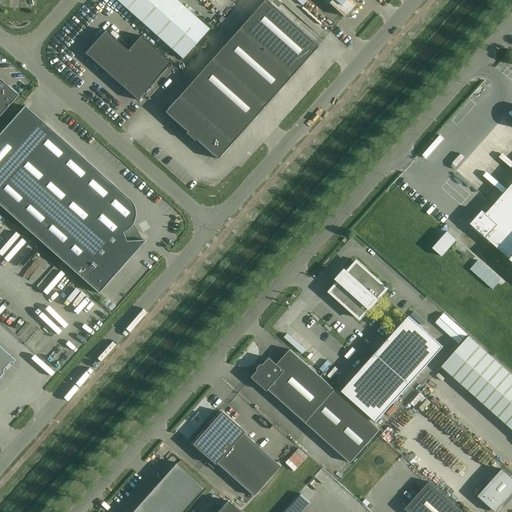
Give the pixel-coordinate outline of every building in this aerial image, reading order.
[(175,0),(115,0),(182,59),(209,29),(175,0)] [(217,159),(317,47),(265,0),(264,0),(164,112),(217,159)] [(349,0),(331,0),(329,3),(344,17),(355,5),(349,0)] [(85,53),(137,100),(171,63),(141,36),(127,51),(105,31),(85,53)] [(0,79),(0,115),(18,96),(0,79)] [(131,201),(128,199),(24,106),(0,133),(0,205),(98,293),(145,240),(134,241),(128,230),(130,227),(132,224),(134,221),(135,218),(135,214),(135,211),(134,207),(132,204),(131,201)] [(485,166),(482,170),(499,185),(503,181),(485,166)] [(511,184),(486,214),(482,211),(470,224),(511,261),(511,184)] [(433,242),(443,250),(457,232),(447,224),(433,242)] [(340,281),(330,292),(360,319),(387,289),(357,262),(347,273),(345,272),(339,279),(340,281)] [(444,307),(435,315),(454,336),(463,328),(444,307)] [(402,324),(342,391),(376,422),(443,347),(409,316),(402,324)] [(511,374),(469,336),(442,367),(511,429),(511,374)] [(380,430),(290,349),(277,364),(269,358),(263,364),(260,365),(258,368),(257,370),(258,371),(252,378),(267,391),(268,390),(306,423),(350,463),(380,430)] [(0,372),(11,360),(0,350),(0,372)] [(322,350),(314,360),(322,366),(330,357),(322,350)] [(268,406),(266,410),(274,414),(276,410),(268,406)] [(237,428),(238,426),(221,412),(192,444),(209,459),(210,458),(253,496),(280,466),(237,428)] [(184,511),(205,489),(176,463),(131,511),(184,511)] [(477,496),(495,511),(496,511),(511,494),(511,478),(502,469),(477,496)] [(461,511),(462,511),(429,482),(405,509),(408,511),(461,511)] [(299,486),(277,511),(294,511),(309,494),(299,486)] [(239,511),(227,500),(216,511),(239,511)]
